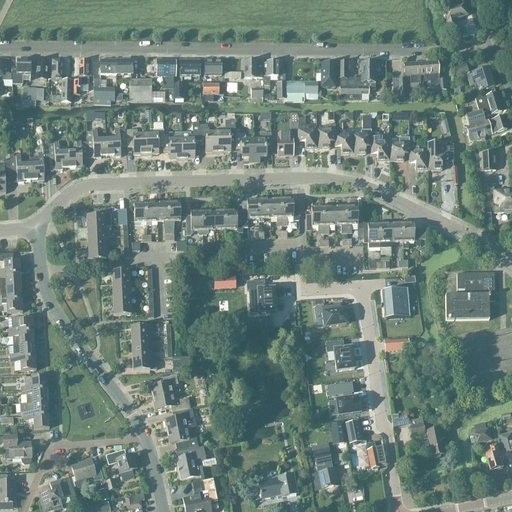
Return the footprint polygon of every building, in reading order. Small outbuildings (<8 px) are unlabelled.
[(463,4),(462,5),(460,0),(459,0),(444,0),(442,4),(442,8),(442,10),(441,10),(452,41),(465,36),(463,28),(457,30),(453,20),(467,16),(463,4)] [(10,82),(11,75),(8,74),(8,60),(0,59),(0,77),(3,77),(3,81),(10,82)] [(30,75),(30,60),(16,60),(16,74),(11,74),(12,86),(22,86),(22,75),(30,75)] [(46,81),(46,60),(36,60),(36,81),(46,81)] [(70,105),(71,82),(62,81),(63,61),(52,61),(51,81),(57,82),(56,84),(61,84),(61,104),(70,105)] [(91,61),(79,61),(78,81),(72,81),(72,96),(80,96),(80,86),(88,86),(88,78),(90,78),(91,61)] [(116,77),(116,61),(100,61),(100,77),(116,77)] [(132,61),(116,61),(116,77),(132,77),(132,61)] [(156,78),(165,78),(165,90),(173,90),(173,78),(175,78),(175,61),(156,61),(156,78)] [(199,78),(199,62),(179,61),(179,78),(199,78)] [(221,77),(221,62),(204,62),(204,77),(221,77)] [(262,80),(262,62),(244,62),(244,79),(262,80)] [(277,78),(277,62),(266,62),(266,78),(263,78),(263,85),(269,85),(269,78),(277,78)] [(326,63),(324,64),(321,64),(320,88),(335,88),(336,65),(332,65),(331,63),(326,63)] [(347,63),(340,63),(340,79),(339,79),(339,102),(368,102),(368,90),(375,90),(375,63),(361,63),(361,88),(355,88),(355,79),(347,79),(347,63)] [(437,63),(420,64),(420,66),(423,66),(424,76),(438,75),(437,63)] [(420,64),(403,64),(404,77),(411,77),(411,85),(420,84),(420,76),(424,76),(423,66),(420,66),(420,64)] [(465,65),(453,68),(456,77),(468,73),(465,65)] [(481,92),(493,88),(488,69),(466,76),(470,87),(476,85),(479,93),(481,92)] [(393,100),(405,99),(405,79),(392,80),(393,100)] [(137,97),(137,103),(151,103),(151,80),(137,81),(137,97)] [(93,81),(93,106),(110,106),(110,102),(114,102),(114,89),(106,89),(106,81),(93,81)] [(129,103),(137,103),(137,97),(137,81),(129,81),(129,103)] [(317,82),(285,82),(285,83),(286,103),(304,103),(304,101),(317,101),(317,82)] [(285,83),(276,83),(276,100),(285,100),(285,103),(286,103),(285,83)] [(183,100),(183,85),(173,85),(173,100),(183,100)] [(202,96),(202,105),(223,105),(223,96),(218,96),(218,86),(202,86),(202,96)] [(262,97),(263,97),(263,92),(262,91),(262,88),(250,89),(251,103),(262,102),(262,97)] [(35,107),(35,102),(35,90),(23,89),(23,101),(23,107),(35,107)] [(35,90),(35,102),(43,101),(43,90),(35,90)] [(475,100),(479,113),(465,117),(468,127),(484,122),(483,117),(486,116),(486,117),(501,113),(495,94),(475,100)] [(502,117),(466,129),(469,143),(484,138),(487,134),(486,131),(490,130),(492,135),(507,130),(502,117)] [(298,127),(298,132),(298,143),(304,143),(305,151),(317,151),(316,131),(307,131),(307,127),(305,127),(305,119),(298,119),(298,127)] [(217,134),(217,154),(229,154),(229,146),(235,146),(235,135),(234,121),(230,121),(230,124),(225,124),(225,134),(217,134)] [(157,148),(163,148),(163,137),(162,125),(153,125),(153,136),(145,136),(145,156),(157,156),(157,148)] [(335,132),(334,126),(325,127),(325,131),(316,131),(317,151),(329,151),(329,143),(334,143),(334,133),(335,132)] [(199,153),(199,147),(198,130),(198,127),(193,127),(193,134),(181,134),(181,161),(193,161),(193,153),(199,153)] [(106,140),(107,157),(113,157),(113,159),(120,158),(119,135),(125,135),(125,130),(119,130),(114,130),(114,140),(106,140)] [(198,130),(199,147),(205,146),(205,154),(217,154),(217,134),(208,134),(208,130),(203,130),(198,130)] [(86,133),(86,143),(86,146),(92,145),(93,160),(101,159),(100,158),(107,157),(106,140),(97,141),(96,131),(92,131),(92,133),(86,133)] [(365,148),(370,148),(371,148),(371,140),(370,131),(361,132),(352,132),(353,156),(365,156),(365,148)] [(133,157),(145,156),(145,136),(136,136),(136,132),(126,132),(127,149),(133,149),(133,157)] [(298,143),(298,132),(285,133),(285,135),(277,135),(277,139),(277,158),(292,157),(292,149),(298,149),(298,143)] [(352,132),(340,132),(335,132),(334,133),(334,143),(334,148),(341,148),(341,156),(353,156),(352,132)] [(163,148),(163,154),(169,153),(169,161),(181,161),(181,134),(169,134),(169,137),(163,137),(163,148)] [(253,142),(253,164),(259,164),(258,159),(265,158),(265,150),(271,150),(270,134),(260,134),(260,142),(253,142)] [(248,164),(253,164),(253,142),(245,142),(245,135),(235,135),(235,146),(235,151),(241,151),(241,159),(248,159),(248,164)] [(371,148),(370,148),(370,156),(377,155),(377,163),(389,163),(389,145),(388,137),(379,137),(380,139),(371,140),(371,148)] [(440,138),(426,139),(427,152),(427,172),(441,172),(441,164),(447,164),(453,164),(453,148),(447,148),(441,148),(440,138)] [(403,155),(408,155),(409,155),(409,149),(408,139),(399,139),(399,145),(389,145),(389,163),(403,163),(403,155)] [(67,152),(68,169),(75,169),(75,171),(82,170),(81,157),(87,157),(86,146),(86,143),(80,144),(80,142),(76,142),(76,152),(67,152)] [(48,148),(48,159),(54,159),(55,172),(62,171),(62,170),(68,169),(67,152),(59,153),(58,143),(53,143),(53,145),(48,145),(48,148)] [(29,164),(30,182),(36,181),(36,183),(44,182),(43,162),(49,162),(48,159),(48,148),(42,149),(42,154),(37,154),(38,164),(29,164)] [(409,155),(408,155),(408,165),(415,165),(415,172),(427,172),(427,152),(418,152),(418,148),(409,149),(409,155)] [(479,154),(480,172),(495,172),(494,153),(479,154)] [(30,182),(29,164),(20,165),(20,155),(15,155),(15,158),(13,158),(13,156),(9,156),(9,162),(10,171),(16,171),(17,184),(24,184),(24,182),(30,182)] [(3,166),(0,165),(0,195),(5,195),(5,192),(4,174),(10,174),(10,171),(9,162),(3,162),(3,166)] [(493,191),(493,182),(478,182),(478,191),(493,191)] [(511,190),(493,191),(493,214),(511,213),(511,190)] [(269,201),(270,220),(276,219),(276,223),(281,223),(281,200),(269,201)] [(292,200),(281,200),(281,223),(286,222),(286,219),(293,219),(293,222),(298,222),(298,208),(292,208),(292,200)] [(258,220),(258,201),(246,202),(246,211),(241,212),(242,229),(247,229),(247,220),(258,220)] [(258,201),(258,220),(258,224),(263,223),(263,220),(270,220),(269,201),(258,201)] [(157,223),(156,204),(145,205),(146,227),(151,227),(151,223),(157,223)] [(156,204),(157,223),(163,223),(165,236),(164,236),(164,243),(169,242),(168,204),(156,204)] [(179,204),(168,204),(169,242),(173,242),(173,235),(172,235),(173,223),(180,222),(179,204)] [(141,228),(146,227),(145,205),(133,205),(134,224),(140,224),(141,228)] [(345,208),(346,235),(350,235),(350,226),(357,226),(357,231),(363,230),(363,226),(362,215),(357,215),(357,207),(345,208)] [(319,236),(323,236),(322,208),(311,209),(311,216),(306,217),(306,233),(312,232),(311,228),(318,227),(319,236)] [(328,227),(334,227),(334,208),(322,208),(323,236),(327,235),(328,227)] [(341,235),(346,235),(345,208),(334,208),(334,227),(340,227),(341,235)] [(125,211),(117,211),(118,227),(122,226),(126,226),(125,211)] [(213,231),(225,231),(224,212),(213,213),(213,231)] [(243,234),(242,229),(241,212),(236,212),(224,212),(225,231),(236,231),(236,233),(239,234),(243,234)] [(202,237),(201,213),(190,214),(190,217),(185,218),(186,237),(190,237),(191,236),(191,232),(197,232),(197,235),(199,237),(202,237)] [(207,232),(213,231),(213,213),(201,213),(202,237),(206,237),(207,235),(207,232)] [(103,216),(86,217),(87,228),(104,227),(103,222),(109,222),(109,216),(103,217),(103,216)] [(379,225),(379,244),(379,249),(384,249),(384,244),(391,244),(390,223),(389,223),(383,223),(383,225),(379,225)] [(401,225),(402,243),(402,251),(408,250),(408,243),(414,243),(413,224),(401,225)] [(367,226),(363,226),(363,230),(363,245),(367,244),(368,250),(379,249),(379,225),(367,226)] [(401,225),(390,225),(391,244),(402,243),(401,225)] [(87,239),(104,239),(104,227),(87,228),(87,239)] [(88,250),(105,250),(104,239),(87,239),(88,250)] [(186,242),(176,243),(176,253),(186,253),(186,242)] [(105,261),(105,250),(88,250),(88,262),(105,261)] [(0,275),(20,275),(21,275),(21,270),(22,270),(22,261),(19,262),(19,261),(12,262),(12,255),(0,255),(0,263),(4,263),(4,271),(0,271),(0,275)] [(111,284),(129,283),(128,272),(111,273),(111,284)] [(0,289),(20,288),(20,275),(0,275),(0,289)] [(470,275),(456,275),(456,297),(445,297),(445,322),(488,321),(488,303),(494,303),(494,276),(470,277),(470,275)] [(234,289),(234,279),(214,280),(214,290),(234,289)] [(259,314),(274,313),(274,314),(275,313),(275,312),(274,304),(275,304),(275,303),(274,303),(274,299),(274,298),(274,290),(274,289),(273,289),(264,290),(263,290),(262,282),(246,283),(247,292),(248,292),(257,291),(258,314),(259,314)] [(129,283),(111,284),(112,295),(129,294),(129,283)] [(0,301),(21,301),(20,288),(0,289),(0,301)] [(407,289),(382,292),(384,320),(409,318),(407,289)] [(134,294),(129,294),(112,295),(113,306),(130,305),(129,299),(135,299),(134,294)] [(22,314),(21,301),(0,301),(0,306),(6,306),(6,315),(22,314)] [(130,316),(130,305),(113,306),(113,317),(130,316)] [(322,308),(325,328),(346,325),(345,315),(343,315),(343,311),(340,311),(340,305),(322,308)] [(8,334),(33,333),(32,319),(18,320),(17,319),(11,319),(12,330),(8,330),(8,334)] [(130,339),(148,338),(147,327),(130,328),(130,339)] [(13,347),(34,346),(33,333),(8,334),(8,338),(12,338),(13,347)] [(148,349),(148,338),(130,339),(131,350),(148,349)] [(341,339),(325,342),(326,350),(333,349),(335,370),(353,368),(350,346),(342,347),(341,339)] [(408,340),(384,342),(385,353),(409,351),(408,340)] [(35,359),(34,346),(13,347),(13,356),(9,356),(9,360),(35,359)] [(149,360),(148,349),(131,350),(132,361),(149,360)] [(35,372),(35,359),(9,360),(10,364),(20,364),(20,373),(35,372)] [(149,372),(149,360),(132,361),(132,372),(149,372)] [(21,388),(21,392),(46,391),(46,377),(25,378),(25,388),(21,388)] [(152,400),(172,396),(170,389),(178,388),(175,377),(156,381),(157,386),(150,388),(152,400)] [(338,417),(360,413),(359,403),(357,404),(356,399),(351,399),(350,393),(352,393),(351,384),(327,388),(328,397),(342,395),(343,401),(336,402),(338,417)] [(27,396),(27,405),(47,404),(46,391),(21,392),(22,396),(27,396)] [(173,402),(172,396),(152,400),(155,412),(170,409),(171,414),(183,412),(190,410),(187,399),(173,402)] [(48,416),(47,404),(27,405),(28,414),(23,414),(23,418),(48,416)] [(183,412),(171,414),(173,420),(164,421),(167,434),(186,430),(184,423),(192,422),(190,410),(183,412)] [(49,430),(48,416),(23,418),(23,422),(33,422),(33,431),(49,430)] [(424,434),(422,425),(421,419),(408,422),(411,437),(424,434)] [(361,442),(357,423),(345,425),(349,445),(361,442)] [(175,452),(175,454),(198,449),(195,435),(187,436),(186,430),(167,434),(169,446),(175,444),(176,450),(175,452)] [(429,449),(431,458),(433,457),(435,459),(439,458),(440,456),(443,455),(442,449),(445,449),(444,439),(445,439),(444,433),(440,433),(439,433),(438,430),(426,432),(428,441),(423,442),(422,443),(423,449),(424,450),(429,449)] [(477,444),(490,440),(488,430),(474,434),(477,444)] [(511,434),(499,437),(503,454),(511,451),(511,434)] [(31,463),(31,459),(30,444),(18,445),(18,443),(16,443),(15,437),(3,438),(3,446),(8,446),(9,461),(21,460),(21,464),(24,467),(29,466),(31,463)] [(379,468),(387,466),(384,448),(375,450),(374,444),(365,445),(370,470),(379,469),(379,468)] [(486,458),(490,472),(492,472),(492,473),(494,474),(497,473),(498,472),(497,470),(503,468),(501,462),(504,461),(502,453),(499,454),(497,447),(490,449),(492,456),(486,458)] [(198,449),(175,454),(173,454),(173,455),(176,454),(177,460),(176,460),(181,481),(200,478),(201,485),(204,485),(201,469),(216,466),(215,459),(205,461),(202,448),(198,449)] [(126,458),(124,451),(105,457),(108,467),(116,464),(119,475),(136,470),(132,456),(126,458)] [(330,465),(327,451),(313,454),(321,491),(338,487),(334,471),(330,471),(329,466),(330,465)] [(86,486),(84,480),(93,477),(94,483),(102,480),(99,468),(93,470),(90,461),(82,464),(83,465),(71,468),(75,483),(76,482),(78,489),(86,486)] [(12,492),(14,492),(14,483),(5,483),(4,477),(0,476),(0,503),(12,504),(12,492)] [(292,476),(278,479),(258,483),(261,500),(281,496),(282,499),(297,495),(292,476)] [(59,502),(74,497),(68,479),(49,485),(51,493),(39,497),(43,511),(54,511),(61,510),(59,502)] [(108,492),(116,489),(113,480),(105,482),(108,492)] [(204,485),(201,485),(197,486),(200,498),(183,501),(184,511),(210,511),(207,497),(214,496),(211,483),(204,485)] [(101,502),(109,500),(106,489),(98,491),(101,502)] [(132,504),(144,501),(143,495),(131,497),(132,504)]
